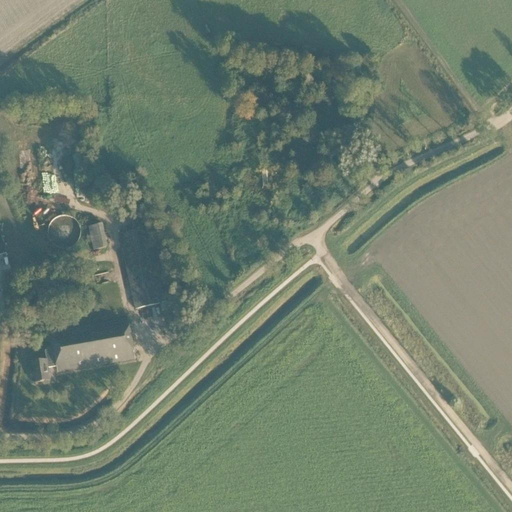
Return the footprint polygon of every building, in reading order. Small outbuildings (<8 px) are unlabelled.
[(57,246),(62,248),(67,248),(72,246),(77,243),(80,239),(81,234),(81,228),(78,223),(74,218),(68,216),(62,216),(56,218),(52,222),(49,227),(48,233),(49,238),(52,243),(57,246)] [(93,251),(108,248),(104,224),(89,227),(93,251)] [(165,304),(149,228),(119,235),(136,310),(161,305),(165,304)] [(165,304),(161,305),(162,312),(174,310),(173,302),(172,302),(165,304)] [(45,351),(47,361),(32,363),(35,384),(50,381),(48,368),(56,367),(57,373),(135,360),(128,319),(66,331),(66,332),(49,335),(52,350),(45,351)]
